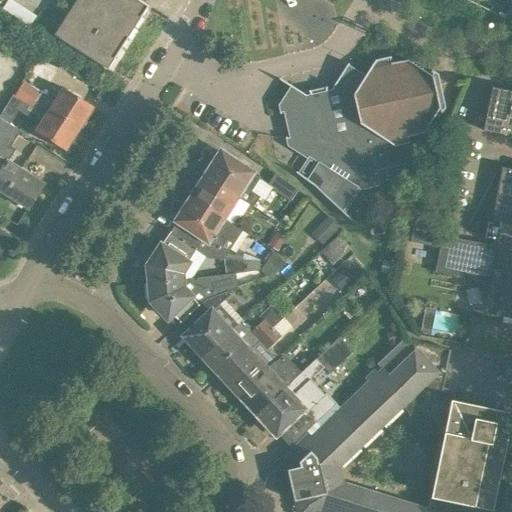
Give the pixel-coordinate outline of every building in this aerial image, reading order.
[(8,0),(7,0),(2,9),(29,26),(35,16),(8,0)] [(84,0),(58,40),(107,70),(148,7),(138,1),(139,0),(84,0)] [(54,76),(61,65),(44,54),(36,65),(54,76)] [(444,109),(437,75),(431,71),(429,75),(407,61),(391,64),(390,58),(374,61),(364,77),(348,66),(348,65),(347,64),(330,91),(326,92),(326,88),(325,88),(325,92),(311,95),(309,91),(308,92),(310,95),(305,96),(279,79),(278,80),(289,88),(277,106),(279,115),(282,114),(287,137),(283,137),(285,146),(305,159),(306,157),(318,164),(306,180),(314,186),(343,214),(358,190),(379,186),(376,174),(374,174),(373,171),(404,164),(409,157),(407,143),(409,143),(408,137),(423,134),(437,112),(441,114),(444,109)] [(48,85),(54,76),(36,65),(30,74),(48,85)] [(23,82),(17,91),(32,101),(38,91),(23,82)] [(93,109),(62,88),(47,110),(79,131),(93,109)] [(511,92),(491,88),(482,131),(511,137),(511,92)] [(66,151),(79,131),(47,110),(32,101),(17,91),(12,99),(27,109),(26,111),(37,119),(36,120),(40,122),(34,131),(66,151)] [(0,192),(28,211),(44,186),(5,161),(13,150),(10,147),(19,133),(6,124),(0,119),(0,192)] [(205,177),(235,196),(240,199),(253,208),(259,198),(251,192),(259,180),(255,176),(220,154),(205,177)] [(511,170),(502,168),(491,223),(487,223),(484,238),(511,243),(511,170)] [(290,202),(297,191),(274,175),(267,186),(290,202)] [(221,218),(235,196),(205,177),(191,199),(221,218)] [(223,257),(225,257),(204,243),(221,218),(191,199),(169,233),(191,248),(207,259),(223,259),(223,257)] [(267,217),(264,221),(274,228),(277,223),(267,217)] [(339,229),(327,217),(310,235),(322,246),(339,229)] [(431,233),(412,229),(409,241),(428,244),(431,233)] [(0,230),(0,255),(11,237),(0,230)] [(162,244),(160,247),(147,267),(149,286),(183,282),(182,273),(190,261),(184,258),(191,248),(169,233),(165,240),(169,243),(167,246),(162,244)] [(277,251),(286,239),(277,233),(268,245),(277,251)] [(350,250),(339,236),(320,252),(331,266),(350,250)] [(511,276),(496,273),(501,248),(442,236),(434,274),(490,286),(485,312),(496,315),(495,317),(502,319),(502,316),(511,317),(511,276)] [(224,258),(242,260),(243,254),(243,253),(229,251),(225,257),(224,258)] [(273,252),(260,272),(268,280),(285,264),(273,252)] [(225,257),(223,257),(223,259),(225,275),(235,274),(259,270),(259,263),(241,261),(242,260),(224,258),(225,257)] [(393,262),(382,260),(379,273),(391,275),(393,262)] [(342,269),(330,280),(339,290),(351,279),(342,269)] [(225,275),(183,282),(149,286),(151,301),(167,319),(168,318),(176,327),(179,324),(203,301),(227,292),(237,288),(235,274),(225,275)] [(238,325),(220,306),(230,296),(227,292),(203,301),(179,324),(188,334),(185,337),(192,344),(191,345),(203,357),(238,325)] [(270,328),(263,321),(252,331),(242,321),(238,325),(203,357),(220,376),(251,347),(270,328)] [(281,338),(270,328),(251,347),(220,376),(238,395),(267,369),(278,358),(269,348),(281,338)] [(390,344),(399,341),(396,332),(387,335),(390,344)] [(324,395),(310,381),(323,369),(329,375),(352,352),(339,338),(301,373),(298,376),(297,376),(256,414),(275,434),(297,414),(310,426),(334,403),(326,394),(324,395)] [(412,352),(402,342),(402,341),(376,365),(380,369),(376,372),(374,370),(364,379),(367,382),(310,435),(309,434),(283,458),(295,511),(436,511),(427,509),(344,483),(340,467),(403,408),(408,413),(416,405),(420,409),(433,397),(439,398),(444,373),(438,372),(416,348),(412,352)] [(278,358),(267,369),(238,395),(256,414),(297,376),(298,376),(301,373),(283,354),(278,358)] [(445,427),(430,498),(427,509),(436,511),(499,511),(511,451),(511,448),(505,447),(511,414),(440,399),(445,374),(444,373),(439,398),(433,397),(420,409),(416,405),(408,413),(409,414),(407,419),(445,427)]
